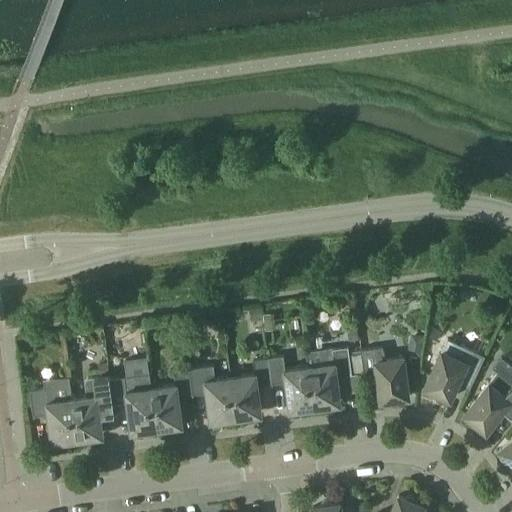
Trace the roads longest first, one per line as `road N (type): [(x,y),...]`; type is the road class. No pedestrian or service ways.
road 1 (tertiary): [(511,218),(423,205),(118,247)]
road 2 (residential): [(17,503),(282,467)]
road 3 (residential): [(282,467),(398,451),(448,468),(482,511)]
road 4 (tertiary): [(0,281),(58,272),(118,247)]
